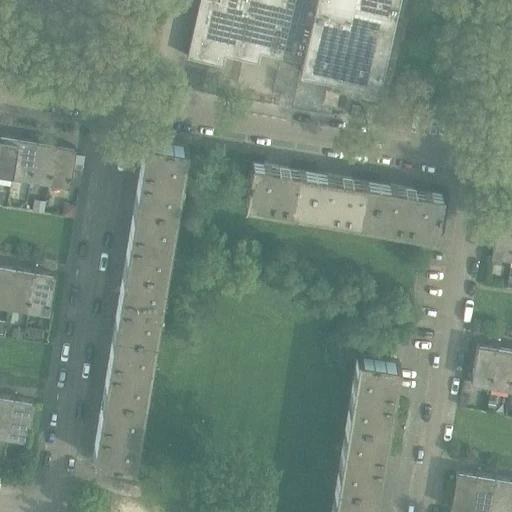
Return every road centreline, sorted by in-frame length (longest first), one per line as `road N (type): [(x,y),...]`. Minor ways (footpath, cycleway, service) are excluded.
road 1 (residential): [(120,105),(53,511)]
road 2 (residential): [(475,162),(120,105)]
road 3 (residential): [(421,511),(475,162)]
road 4 (residential): [(120,105),(0,87)]
